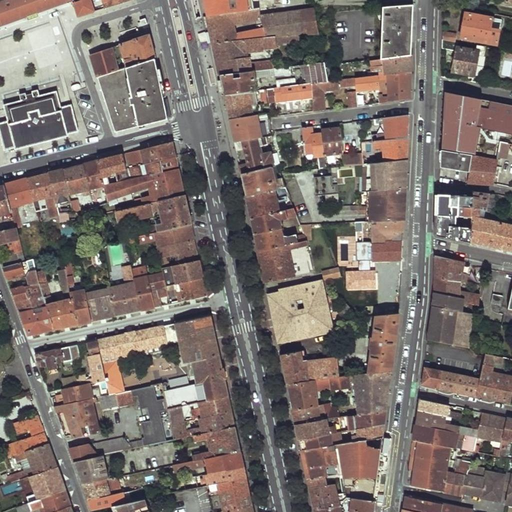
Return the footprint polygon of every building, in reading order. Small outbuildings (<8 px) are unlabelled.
[(0,0),(0,28),(75,0),(0,0)] [(76,0),(76,1),(78,15),(130,0),(76,0)] [(203,0),(207,16),(255,9),(253,0),(203,0)] [(383,8),(381,59),(411,55),(412,32),(413,5),(383,8)] [(213,44),(268,38),(260,10),(260,8),(255,9),(207,16),(210,31),(213,44)] [(260,10),(268,38),(276,37),(283,36),(305,34),(301,11),(271,14),(270,8),(260,10)] [(301,11),(305,34),(319,32),(315,10),(301,11)] [(465,12),(460,38),(496,44),(499,31),(492,29),(495,18),(488,16),(487,14),(483,13),(482,15),(465,12)] [(495,18),(492,29),(499,31),(502,19),(495,18)] [(443,32),(443,39),(454,41),(456,34),(443,32)] [(150,35),(91,53),(98,76),(155,58),(150,35)] [(217,62),(220,75),(269,69),(268,62),(252,64),(251,57),(241,58),(240,52),(277,48),(276,44),(276,37),(268,38),(213,44),(217,62)] [(456,51),(452,72),(473,76),(472,82),(479,83),(485,51),(486,47),(477,46),(476,50),(457,47),(458,42),(454,41),(443,39),(442,48),(456,51)] [(373,64),(373,67),(384,66),(385,75),(411,72),(411,63),(411,55),(381,59),(369,61),(370,65),(373,64)] [(155,58),(98,76),(116,133),(135,128),(169,119),(155,58)] [(305,65),(308,85),(310,84),(330,82),(327,62),(305,65)] [(276,68),(277,76),(292,74),(291,66),(276,68)] [(222,85),(225,96),(250,92),(257,91),(256,78),(277,76),(276,68),(269,69),(220,75),(222,85)] [(387,79),(388,98),(380,100),(380,104),(410,100),(410,83),(411,72),(385,75),(378,76),(378,84),(386,83),(385,80),(387,79)] [(354,79),(355,86),(356,91),(362,91),(375,89),(375,94),(379,93),(378,84),(378,76),(354,79)] [(278,81),(279,88),(297,86),(296,79),(278,81)] [(310,84),(311,97),(314,112),(325,111),(322,91),(338,89),(338,88),(355,86),(354,79),(330,82),(310,84)] [(273,89),(274,96),(281,95),(282,98),(279,99),(280,101),(311,97),(310,84),(308,85),(297,86),(279,88),(273,89)] [(22,99),(40,94),(39,89),(33,91),(34,93),(27,95),(27,92),(21,94),(22,99)] [(266,90),(268,103),(275,102),(274,96),(273,89),(266,90)] [(22,99),(4,104),(8,120),(0,122),(0,130),(6,150),(16,147),(16,149),(69,136),(68,133),(79,131),(71,103),(61,106),(56,90),(40,94),(22,99)] [(259,91),(261,104),(268,103),(266,90),(259,91)] [(257,91),(250,92),(252,105),(255,105),(261,104),(259,91),(257,91)] [(226,102),(228,109),(252,105),(250,92),(225,96),(226,102)] [(348,96),(349,108),(358,107),(356,95),(348,96)] [(444,113),(437,112),(438,99),(431,98),(430,118),(439,118),(439,119),(444,120),(444,113)] [(275,104),(277,117),(286,116),(284,103),(275,104)] [(511,104),(505,133),(502,132),(500,141),(509,143),(511,143),(511,104)] [(229,114),(230,119),(256,115),(255,105),(252,105),(228,109),(229,114)] [(233,131),(235,142),(267,136),(269,136),(271,136),(269,113),(256,115),(230,119),(233,131)] [(384,125),(385,133),(370,135),(371,141),(374,141),(408,137),(409,127),(409,115),(373,119),(374,127),(384,125)] [(349,122),(352,143),(362,142),(359,121),(349,122)] [(343,154),(344,166),(364,164),(364,158),(362,142),(352,143),(349,122),(339,124),(340,128),(343,154)] [(302,128),(305,154),(314,153),(315,157),(318,157),(319,169),(326,168),(324,156),(322,134),(312,135),(312,127),(302,128)] [(322,134),(324,156),(343,154),(340,128),(321,131),(322,134)] [(240,166),(247,196),(276,190),(287,187),(283,177),(275,179),(273,166),(275,166),(271,152),(262,154),(260,145),(268,144),(267,139),(267,136),(235,142),(237,150),(246,149),(249,164),(240,166)] [(383,147),(385,162),(407,160),(408,148),(408,137),(374,141),(375,148),(383,147)] [(127,153),(131,168),(177,157),(175,148),(173,141),(160,145),(139,150),(127,153)] [(482,141),(480,157),(497,159),(498,152),(500,142),(494,141),(493,143),(482,141)] [(500,142),(498,152),(507,154),(509,143),(500,141),(500,142)] [(442,161),(447,168),(470,171),(473,156),(473,154),(442,150),(442,161)] [(498,152),(497,159),(506,161),(507,154),(498,152)] [(99,160),(103,178),(114,175),(114,173),(127,169),(123,154),(114,156),(99,160)] [(470,171),(469,182),(494,184),(497,159),(480,157),(473,156),(470,171)] [(114,175),(116,184),(179,168),(178,164),(177,157),(131,168),(127,169),(114,173),(114,175)] [(84,164),(90,190),(101,187),(104,200),(99,200),(100,205),(109,201),(108,199),(105,186),(103,178),(99,160),(90,163),(84,164)] [(371,190),(375,191),(406,188),(406,173),(407,160),(385,162),(376,163),(370,164),(371,190)] [(63,170),(70,200),(72,210),(73,213),(79,212),(75,194),(90,190),(84,164),(74,167),(63,170)] [(152,185),(155,195),(144,198),(145,204),(185,195),(182,180),(179,168),(116,184),(105,186),(108,199),(152,185)] [(340,177),(355,177),(354,168),(339,169),(340,177)] [(439,169),(438,175),(459,178),(460,172),(439,169)] [(51,173),(57,203),(70,200),(63,170),(56,172),(51,173)] [(28,179),(34,201),(46,198),(51,218),(55,217),(57,224),(72,220),(70,214),(59,213),(58,209),(57,203),(51,173),(39,176),(28,179)] [(332,177),(316,176),(315,199),(338,200),(338,184),(331,184),(332,177)] [(6,185),(13,211),(18,227),(23,226),(17,205),(34,201),(28,179),(16,182),(6,185)] [(0,215),(13,211),(6,185),(0,186),(0,215)] [(375,191),(376,215),(376,220),(404,220),(405,203),(406,188),(375,191)] [(250,212),(252,218),(295,208),(289,193),(286,195),(291,205),(279,208),(276,190),(247,196),(250,212)] [(473,196),(472,209),(480,210),(486,211),(489,193),(473,191),(473,196)] [(439,194),(438,215),(472,218),(472,209),(473,196),(439,194)] [(165,212),(167,222),(127,231),(128,238),(139,236),(155,232),(192,224),(189,210),(185,195),(145,204),(117,211),(120,223),(165,212)] [(254,229),(255,234),(279,229),(277,220),(298,215),(295,208),(252,218),(254,228),(254,229)] [(472,218),(470,242),(511,251),(511,224),(481,217),(480,215),(480,210),(472,209),(472,218)] [(438,215),(437,234),(455,238),(470,242),(472,218),(438,215)] [(372,226),(373,241),(403,241),(403,232),(404,220),(376,220),(357,220),(357,226),(372,226)] [(156,237),(158,248),(195,240),(194,234),(192,224),(155,232),(156,237)] [(1,258),(4,267),(27,261),(18,227),(0,231),(0,243),(5,242),(14,240),(17,253),(11,255),(1,258)] [(257,244),(259,251),(308,240),(306,235),(285,239),(284,236),(286,236),(286,232),(283,232),(282,228),(279,229),(255,234),(257,244)] [(79,232),(80,243),(89,241),(87,231),(79,232)] [(139,236),(140,241),(156,237),(155,232),(139,236)] [(17,253),(14,240),(5,242),(6,248),(9,247),(11,255),(17,253)] [(158,248),(162,268),(200,260),(198,253),(195,240),(158,248)] [(263,270),(266,283),(311,273),(306,253),(312,251),(308,240),(259,251),(263,270)] [(373,241),(373,260),(402,259),(402,254),(403,241),(373,241)] [(436,267),(436,276),(468,283),(471,266),(464,265),(465,262),(440,256),(437,260),(436,267)] [(63,263),(78,324),(92,321),(85,292),(76,295),(72,276),(73,276),(70,258),(63,260),(63,263)] [(163,273),(166,285),(176,283),(204,278),(202,271),(200,260),(162,268),(163,273)] [(29,261),(27,261),(4,267),(6,273),(9,281),(27,277),(30,273),(31,271),(29,261)] [(48,308),(55,329),(68,326),(78,324),(63,263),(60,264),(62,270),(57,271),(63,299),(55,301),(44,269),(37,272),(48,308)] [(148,277),(146,267),(142,268),(141,267),(132,269),(141,310),(155,307),(148,277)] [(339,267),(322,271),(324,281),(327,280),(343,277),(339,267)] [(128,283),(111,286),(117,315),(141,310),(132,269),(132,268),(124,270),(126,279),(127,279),(128,283)] [(357,274),(358,282),(359,284),(362,283),(367,282),(375,281),(373,270),(357,274)] [(16,300),(21,313),(48,308),(37,272),(36,271),(30,273),(27,277),(27,280),(16,283),(11,286),(16,300)] [(148,277),(155,307),(162,306),(158,287),(161,287),(163,297),(168,295),(166,285),(163,273),(148,277)] [(345,276),(347,284),(358,282),(357,274),(345,276)] [(436,284),(436,292),(464,297),(463,302),(475,304),(480,305),(481,296),(467,293),(468,283),(436,276),(436,284)] [(176,283),(180,302),(191,299),(208,296),(206,287),(204,278),(176,283)] [(268,294),(279,342),(334,331),(333,324),(348,322),(349,319),(348,319),(346,317),(338,310),(327,280),(324,281),(280,290),(280,292),(268,294)] [(111,287),(85,292),(92,321),(117,315),(111,287)] [(430,334),(429,339),(469,347),(475,304),(463,302),(464,297),(436,292),(430,334)] [(494,295),(491,304),(502,307),(504,297),(494,295)] [(338,310),(346,317),(352,311),(345,303),(338,310)] [(25,325),(29,335),(41,332),(55,329),(48,308),(21,313),(25,325)] [(371,338),(370,348),(372,348),(369,373),(392,371),(395,344),(399,313),(376,315),(373,339),(371,338)] [(98,340),(109,378),(113,394),(129,390),(120,358),(180,345),(183,360),(191,359),(197,384),(168,391),(170,408),(183,405),(202,401),(229,395),(212,315),(98,340)] [(88,352),(93,378),(88,379),(86,373),(77,375),(78,377),(80,385),(89,383),(109,378),(98,340),(89,342),(91,352),(88,352)] [(71,346),(74,360),(81,358),(78,345),(71,346)] [(59,368),(57,363),(71,360),(68,347),(36,354),(38,361),(40,367),(47,365),(49,370),(59,368)] [(282,354),(288,383),(315,380),(318,379),(331,378),(341,377),(338,357),(307,360),(303,361),(302,356),(301,350),(282,354)] [(511,358),(485,353),(483,365),(493,367),(494,361),(511,364),(511,358)] [(483,365),(482,372),(492,374),(493,367),(483,365)] [(425,367),(423,384),(432,386),(440,388),(443,371),(425,367)] [(354,377),(360,415),(386,411),(389,391),(392,371),(369,373),(341,377),(331,378),(332,382),(333,388),(351,386),(349,378),(354,377)] [(443,371),(440,388),(455,391),(477,396),(481,379),(443,371)] [(481,379),(477,396),(493,399),(509,403),(511,388),(511,378),(492,374),(482,372),(481,379)] [(64,380),(66,388),(80,385),(78,377),(64,380)] [(288,383),(294,410),(319,405),(315,380),(288,383)] [(65,411),(74,436),(84,434),(82,426),(88,424),(90,433),(100,431),(96,403),(104,400),(106,409),(152,399),(155,419),(146,421),(148,444),(175,439),(173,423),(170,408),(168,391),(167,382),(129,390),(113,394),(103,396),(66,404),(57,406),(55,407),(57,413),(65,411)] [(66,404),(103,396),(101,389),(91,392),(89,383),(80,385),(66,388),(62,389),(63,392),(66,404)] [(63,392),(55,394),(57,406),(66,404),(63,392)] [(194,410),(196,418),(205,417),(233,411),(229,395),(202,401),(203,408),(194,410)] [(418,410),(446,415),(462,418),(464,408),(456,407),(455,412),(448,411),(450,405),(440,403),(420,399),(418,410)] [(294,410),(297,424),(329,419),(327,407),(326,404),(319,405),(294,410)] [(170,408),(173,423),(185,421),(183,405),(170,408)] [(418,410),(416,423),(466,434),(464,441),(463,448),(475,451),(478,436),(479,430),(460,426),(444,423),(446,415),(418,410)] [(173,423),(175,439),(193,435),(236,426),(233,411),(205,417),(207,426),(186,430),(185,421),(173,423)] [(348,416),(349,425),(340,427),(338,418),(329,419),(297,424),(300,439),(342,431),(344,431),(348,430),(352,430),(385,424),(385,418),(386,411),(360,415),(348,416)] [(483,412),(479,430),(478,436),(502,442),(508,418),(495,415),(483,412)] [(14,424),(19,434),(24,432),(42,425),(38,415),(14,424)] [(446,415),(444,423),(460,426),(462,418),(446,415)] [(511,418),(508,418),(502,442),(499,456),(506,457),(510,440),(511,440),(511,418)] [(415,433),(414,440),(418,441),(451,447),(455,448),(457,439),(464,441),(466,434),(416,423),(415,433)] [(352,430),(354,441),(383,437),(384,432),(385,424),(352,430)] [(42,425),(24,432),(26,439),(45,432),(44,429),(42,425)] [(208,439),(210,452),(193,455),(194,461),(241,451),(236,426),(193,435),(195,441),(208,439)] [(300,439),(303,450),(336,444),(344,443),(342,431),(300,439)] [(13,444),(17,455),(49,443),(45,432),(26,439),(13,444)] [(72,454),(74,460),(97,455),(144,445),(143,440),(129,443),(124,437),(89,445),(89,443),(69,447),(72,454)] [(336,444),(341,473),(344,493),(346,502),(349,499),(352,498),(356,498),(374,501),(379,466),(383,437),(354,441),(353,441),(346,443),(344,443),(336,444)] [(415,463),(412,485),(462,494),(462,492),(465,477),(467,477),(468,473),(471,471),(472,463),(473,459),(464,457),(461,470),(456,469),(455,474),(446,472),(451,447),(418,441),(415,463)] [(18,462),(21,461),(25,472),(8,478),(7,474),(1,476),(5,485),(20,479),(57,466),(54,457),(49,443),(17,455),(15,456),(18,462)] [(17,455),(13,444),(2,448),(6,459),(15,456),(17,455)] [(303,450),(309,478),(327,475),(341,473),(336,444),(303,450)] [(172,465),(174,475),(213,466),(214,473),(245,466),(241,451),(194,461),(172,465)] [(79,473),(83,484),(106,479),(97,455),(74,460),(79,473)] [(505,504),(511,505),(511,471),(505,470),(504,471),(486,468),(486,466),(472,463),(471,471),(468,473),(467,477),(465,477),(462,492),(480,496),(480,497),(498,501),(501,489),(508,490),(505,504)] [(32,483),(37,495),(27,499),(29,503),(66,490),(62,480),(57,466),(20,479),(23,486),(32,483)] [(205,475),(208,485),(210,485),(247,477),(245,466),(214,473),(205,475)] [(309,478),(315,507),(340,503),(345,502),(346,502),(344,493),(338,494),(337,484),(328,485),(327,475),(309,478)] [(85,491),(88,500),(124,492),(119,477),(106,479),(83,484),(85,491)] [(176,481),(178,492),(198,487),(195,477),(176,481)] [(217,511),(255,511),(247,477),(210,485),(212,490),(208,494),(212,509),(217,511)] [(66,490),(29,503),(17,508),(18,511),(26,511),(43,507),(44,511),(53,511),(71,505),(69,499),(66,490)] [(90,505),(92,510),(113,506),(132,502),(131,497),(127,498),(126,492),(124,492),(88,500),(90,505)] [(406,495),(404,509),(419,511),(439,511),(441,503),(406,495)] [(113,506),(114,511),(151,511),(146,498),(132,502),(113,506)] [(352,502),(350,511),(372,511),(374,501),(356,498),(352,498),(349,499),(346,502),(345,502),(346,506),(352,502)] [(316,511),(344,511),(343,507),(341,508),(340,503),(315,507),(316,511)] [(441,503),(439,511),(460,511),(461,507),(441,503)]
